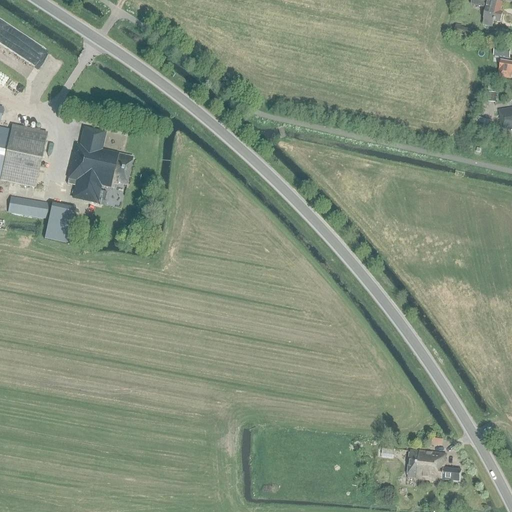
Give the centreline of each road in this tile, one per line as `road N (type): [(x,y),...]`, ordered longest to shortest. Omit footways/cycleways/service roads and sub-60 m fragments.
road 1 (primary): [(511,507),(409,337),(341,251),(178,96),(37,0)]
road 2 (unclassified): [(511,172),(260,114),(102,0)]
